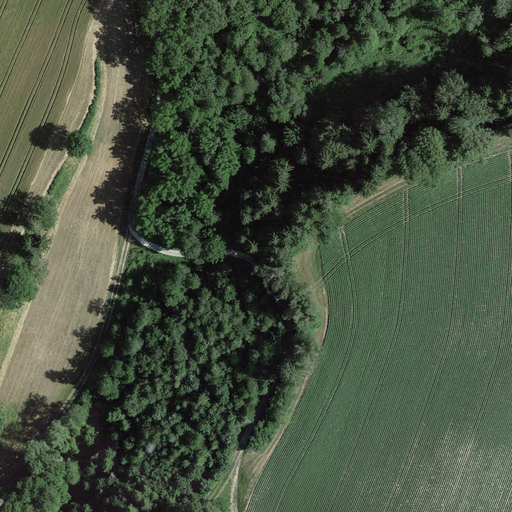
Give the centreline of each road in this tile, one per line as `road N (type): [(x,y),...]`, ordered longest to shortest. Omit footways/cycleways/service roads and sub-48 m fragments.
road 1 (track): [(511,141),(398,182),(324,229),(278,375),(208,511)]
road 2 (track): [(143,0),(160,88),(129,217),(133,230)]
road 3 (track): [(133,230),(166,251),(254,260),(282,298),(289,340)]
